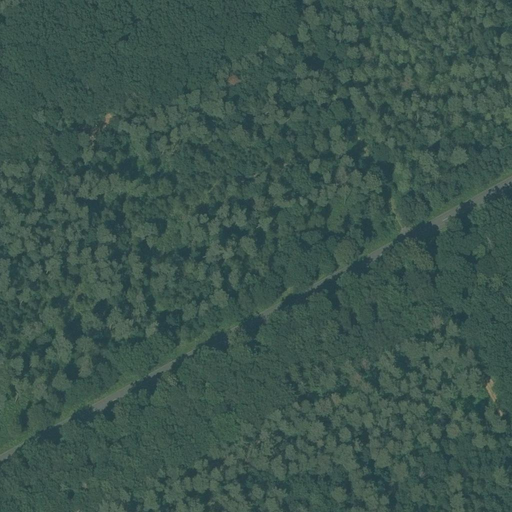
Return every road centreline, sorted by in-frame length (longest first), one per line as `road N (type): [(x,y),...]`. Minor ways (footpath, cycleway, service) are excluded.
road 1 (secondary): [(0,460),(511,182)]
road 2 (track): [(280,0),(511,423)]
